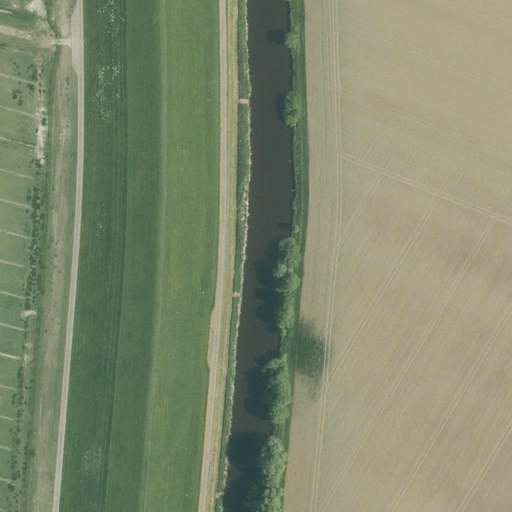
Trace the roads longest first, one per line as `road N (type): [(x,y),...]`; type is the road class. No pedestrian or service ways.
road 1 (track): [(223,0),(224,216),(202,511)]
road 2 (track): [(57,511),(78,223),(81,0)]
